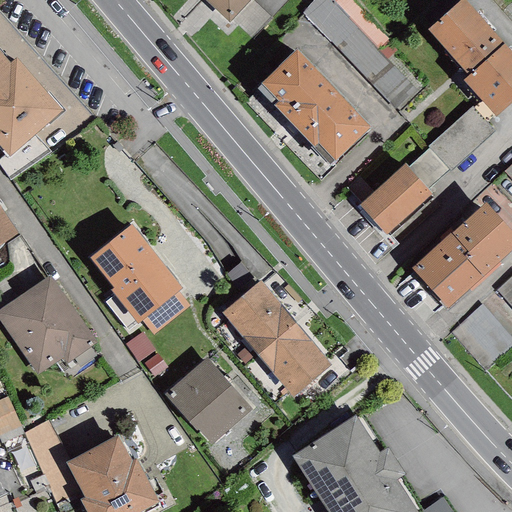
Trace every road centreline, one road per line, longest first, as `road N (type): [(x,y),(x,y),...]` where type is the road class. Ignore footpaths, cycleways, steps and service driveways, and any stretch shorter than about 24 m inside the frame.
road 1 (primary): [(106,0),(511,467)]
road 2 (residential): [(0,192),(140,389)]
